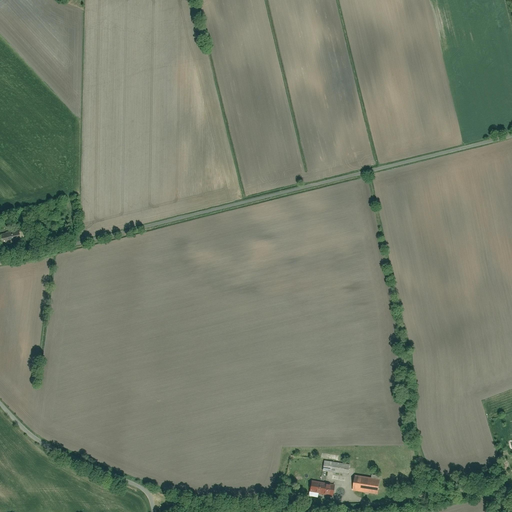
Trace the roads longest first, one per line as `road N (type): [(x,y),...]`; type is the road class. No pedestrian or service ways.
road 1 (residential): [(511,135),(0,263)]
road 2 (track): [(373,506),(196,507),(136,488)]
road 3 (residential): [(0,408),(66,459),(137,488),(153,511)]
